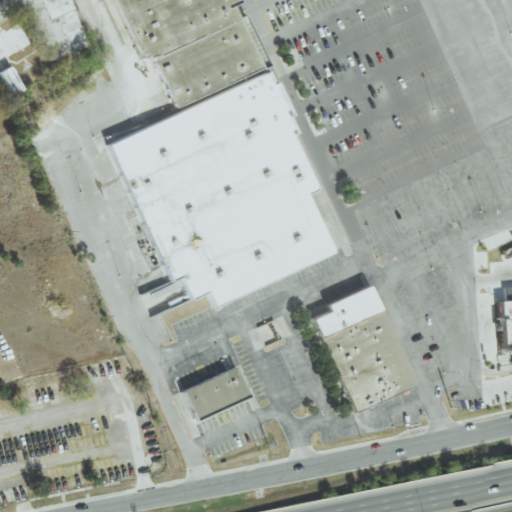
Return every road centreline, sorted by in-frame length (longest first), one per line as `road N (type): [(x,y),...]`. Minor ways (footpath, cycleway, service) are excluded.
road 1 (secondary): [(511,427),(103,511)]
road 2 (motorway): [(511,482),(369,510)]
